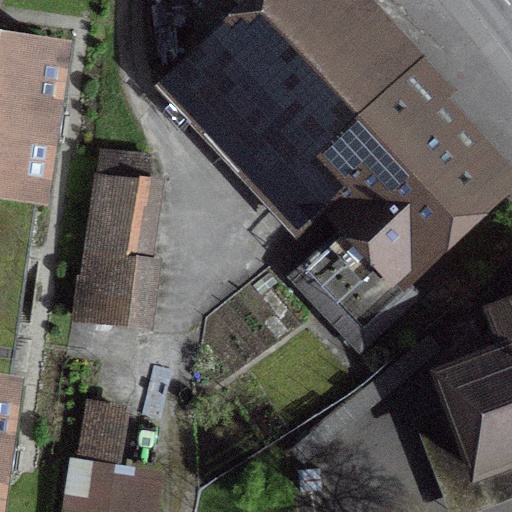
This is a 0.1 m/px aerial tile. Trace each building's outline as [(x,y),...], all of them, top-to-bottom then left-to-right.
[(486,190),(310,0),(265,0),(167,91),(299,233),(348,187),(360,199),(339,220),(344,225),(297,268),(359,337),(409,291),(394,274),(412,257),(413,258),(486,190)] [(0,196),(35,201),(56,53),(0,45),(0,196)] [(95,178),(76,317),(127,324),(146,184),(95,178)] [(511,307),(490,316),(504,355),(438,380),(475,477),(511,462),(511,307)] [(0,445),(8,388),(0,387),(0,445)] [(112,466),(120,415),(85,409),(76,465),(71,464),(68,481),(102,487),(106,465),(112,466)] [(142,511),(66,500),(63,511),(142,511)]
